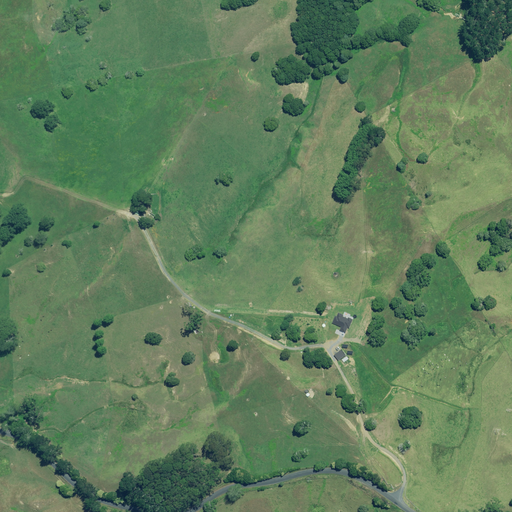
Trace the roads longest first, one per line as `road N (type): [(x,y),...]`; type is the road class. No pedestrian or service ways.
road 1 (unclassified): [(411,511),(376,486),(328,470),(232,486),(186,511)]
road 2 (unclassified): [(142,511),(88,494),(27,441),(0,431)]
